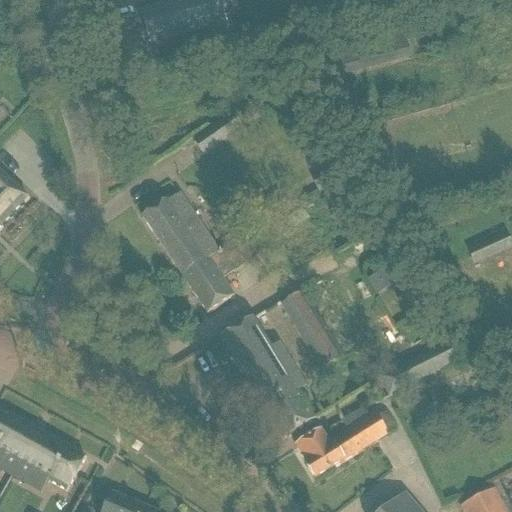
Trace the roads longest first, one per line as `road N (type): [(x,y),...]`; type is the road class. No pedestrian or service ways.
road 1 (tertiary): [(39,355),(80,256),(87,217),(86,171),(37,0)]
road 2 (tertiary): [(276,511),(233,474),(39,355)]
